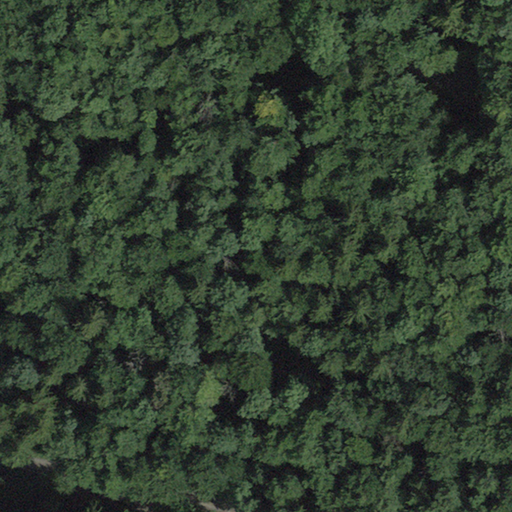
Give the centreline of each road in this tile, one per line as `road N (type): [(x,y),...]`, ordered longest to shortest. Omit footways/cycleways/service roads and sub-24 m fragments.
road 1 (track): [(511,132),(318,0)]
road 2 (track): [(105,480),(240,511)]
